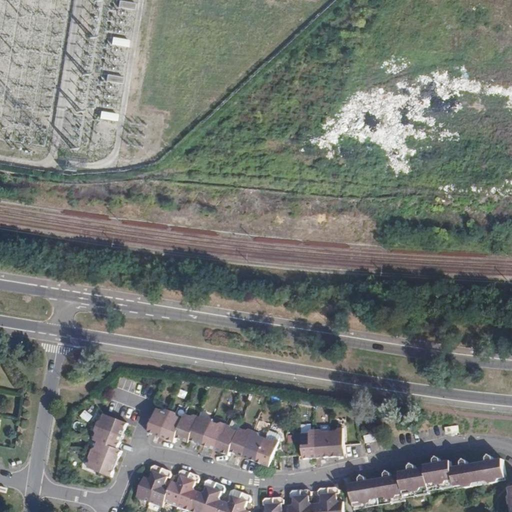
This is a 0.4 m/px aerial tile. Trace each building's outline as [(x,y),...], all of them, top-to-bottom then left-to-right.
[(136,4),(119,0),(118,7),(134,10),(136,4)] [(131,41),(112,37),(111,44),(129,48),(131,41)] [(123,77),(107,75),(106,81),(122,83),(123,77)] [(117,115),(100,112),(99,120),(116,122),(117,115)] [(165,412),(158,409),(149,433),(152,434),(162,438),(172,412),(168,410),(165,412)] [(175,413),(172,412),(162,438),(168,441),(175,443),(176,439),(184,419),(177,417),(175,413)] [(129,424),(105,415),(103,420),(99,421),(97,427),(123,437),(126,431),(129,424)] [(186,415),(184,419),(176,439),(183,442),(186,441),(187,440),(190,441),(200,418),(195,416),(191,417),(186,415)] [(200,418),(190,441),(194,443),(203,446),(212,423),(214,420),(209,418),(206,420),(200,418)] [(212,423),(203,446),(212,449),(216,451),(227,425),(222,423),(218,425),(212,423)] [(227,425),(216,451),(223,453),(230,456),(231,453),(239,433),(231,430),(230,426),(227,425)] [(123,437),(97,427),(95,431),(97,434),(94,440),(98,442),(118,450),(121,442),(123,437)] [(238,455),(244,458),(254,432),(250,430),(247,431),(240,429),(239,433),(231,453),(238,455)] [(342,454),(346,454),(345,446),(344,429),(339,429),(337,431),(330,432),(332,457),(339,457),(340,456),(342,454)] [(311,459),(318,458),(316,430),(311,430),(309,434),(302,434),(303,455),(303,459),(311,459)] [(326,458),(332,457),(330,432),(323,432),(320,430),(316,430),(318,458),(326,458)] [(275,440),(280,442),(282,438),(281,436),(269,431),(266,439),(273,441),(275,440)] [(257,463),(266,439),(260,436),(258,433),(254,432),(244,458),(252,461),(257,463)] [(273,441),(266,439),(257,463),(264,466),(266,465),(268,464),(271,465),(280,442),(275,440),(273,441)] [(123,451),(118,450),(98,442),(96,448),(93,450),(91,454),(118,464),(120,459),(123,451)] [(116,470),(118,464),(91,454),(89,459),(91,462),(88,468),(112,478),(116,470)] [(487,463),(478,464),(482,483),(488,482),(491,484),(498,483),(500,479),(507,478),(504,460),(494,461),(494,459),(493,458),(492,457),(491,457),(490,457),(490,455),(489,455),(489,457),(488,458),(487,458),(487,459),(487,460),(487,461),(487,463)] [(426,466),(426,469),(429,485),(436,484),(439,486),(446,485),(448,481),(454,480),(452,468),(451,462),(442,463),(441,461),(441,460),(441,459),(440,459),(438,459),(438,457),(437,457),(436,458),(437,459),(436,459),(435,460),(435,461),(434,461),(435,465),(426,466)] [(462,467),(452,468),(454,480),(456,488),(463,486),(466,489),(473,488),(475,484),(482,483),(478,464),(469,466),(468,463),(468,462),(467,462),(466,461),(465,461),(465,459),(464,460),(463,460),(464,461),(463,461),(462,462),(462,464),(461,465),(462,467)] [(401,473),(401,476),(404,492),(411,491),(414,493),(421,492),(422,488),(430,487),(429,485),(426,469),(417,471),(417,468),(416,467),(416,466),(415,466),(414,466),(413,464),(412,464),(412,466),(411,467),(410,468),(410,469),(410,472),(401,473)] [(137,498),(150,502),(163,469),(160,467),(156,466),(153,467),(151,471),(154,472),(151,478),(148,479),(145,478),(137,498)] [(163,469),(150,502),(163,508),(165,503),(171,488),(167,486),(166,483),(168,477),(171,478),(172,475),(170,471),(167,470),(163,469)] [(165,503),(178,507),(191,473),(188,472),(184,471),(180,472),(179,475),(182,477),(179,482),(177,484),(173,482),(171,488),(165,503)] [(385,479),(376,481),(379,499),(386,498),(389,500),(396,498),(398,495),(405,494),(404,492),(401,476),(392,477),(392,476),(391,475),(390,474),(390,473),(389,473),(388,473),(388,471),(387,471),(386,472),(387,473),(386,474),(385,475),(384,476),(385,479)] [(191,473),(178,507),(190,511),(191,511),(199,492),(195,491),(194,488),(196,482),(199,483),(200,480),(198,476),(195,475),(191,473)] [(379,499),(376,481),(367,482),(366,479),(365,478),(364,477),(363,477),(363,476),(362,476),(361,476),(362,477),(360,478),(360,479),(359,480),(360,483),(351,485),(354,503),(360,502),(363,504),(371,503),(372,500),(379,499)] [(199,492),(191,511),(206,511),(217,483),(213,482),(210,481),(206,482),(205,486),(208,486),(205,493),(202,494),(199,492)] [(206,511),(221,511),(225,502),(221,500),(220,498),(222,492),(225,493),(226,490),(224,486),(221,485),(217,483),(206,511)] [(316,504),(316,511),(330,511),(329,488),(325,489),(322,489),(319,493),(319,496),(322,496),(322,502),(320,504),(316,504)] [(330,511),(345,511),(344,502),(340,503),(338,501),(337,495),(340,494),(339,490),(337,488),(333,488),(329,488),(330,511)] [(302,511),(301,490),(297,491),(294,491),(291,494),(291,498),(294,498),(294,504),(289,507),(289,511),(302,511)] [(302,511),(316,511),(316,504),(312,505),(310,502),(310,497),(312,496),(312,492),(309,490),(305,490),(301,490),(302,511)] [(221,511),(236,511),(243,494),(240,492),(236,491),(232,492),(231,496),(234,497),(231,503),(229,504),(225,502),(221,511)] [(243,494),(236,511),(250,511),(251,511),(247,511),(246,507),(248,502),(251,503),(252,499),(250,496),(247,495),(243,494)] [(274,499),(275,511),(283,511),(282,505),(285,505),(285,500),(282,498),(277,498),(274,499)] [(275,511),(274,499),(270,499),(266,499),(263,502),(264,506),(266,506),(266,511),(275,511)]
